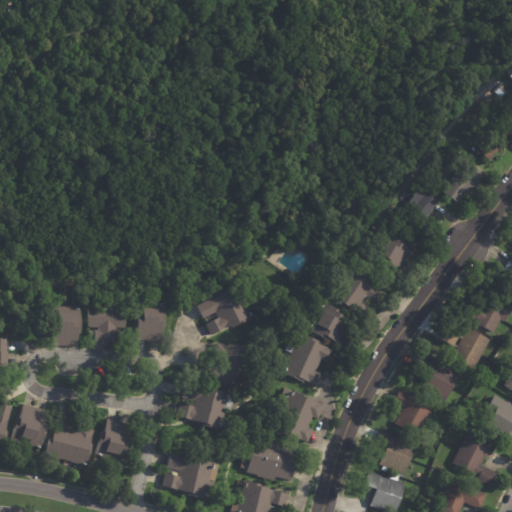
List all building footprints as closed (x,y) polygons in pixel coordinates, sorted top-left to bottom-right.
[(509,140),(510,141),(499,151),(497,150),(485,161),(473,150),(497,127),(509,140)] [(479,175),(465,195),(464,194),(456,204),(439,192),(460,161),(479,174),(479,175)] [(421,192),(435,202),(424,216),(430,220),(426,226),(402,209),(415,190),(420,193),(421,192)] [(415,253),(404,273),(374,256),(388,231),(410,243),(409,246),(417,250),(415,253)] [(502,264),(509,253),(511,255),(511,288),(494,276),(502,264)] [(385,297),(380,306),(368,298),(356,316),(329,298),(350,266),(372,281),(371,284),(387,294),(385,297)] [(214,335),(208,324),(221,317),(219,314),(207,320),(200,307),(239,287),(256,318),(216,339),(214,335)] [(491,333),(467,319),(477,303),(483,307),(491,294),(511,306),(503,321),(499,319),(491,333)] [(359,325),(348,348),(333,340),(332,343),(307,331),(321,303),(360,322),(359,325)] [(58,305),(86,305),(85,336),(82,336),(82,348),(57,347),(58,305)] [(92,330),(92,311),(105,311),(105,305),(130,305),(130,329),(124,329),(124,348),(96,348),(96,332),(99,332),(99,330),(92,330)] [(160,342),(140,342),(140,306),(171,306),(171,342),(160,342)] [(450,347),(434,338),(442,324),(458,333),(450,347)] [(450,357),(466,327),(488,339),(471,369),(450,357)] [(8,340),(8,366),(0,365),(0,334),(1,335),(1,340),(8,340)] [(333,354),(329,364),(323,362),(319,372),(323,374),(318,388),(287,377),(294,355),(288,353),(291,345),(297,347),(301,336),(325,344),(324,347),(334,351),(333,354)] [(228,347),(257,354),(248,394),(208,385),(212,368),(218,369),(220,359),(214,357),(217,345),(228,347)] [(499,347),(505,351),(502,356),(496,352),(499,347)] [(417,364),(423,353),(458,373),(442,401),(419,388),(428,372),(417,365),(417,364)] [(511,391),(501,384),(511,367),(511,391)] [(232,396),(223,431),(176,418),(180,403),(194,407),(195,402),(183,399),(186,385),(207,391),(208,388),(232,394),(232,396)] [(311,400),(326,407),(320,421),(315,418),(310,428),(316,431),(309,446),(276,430),(289,401),(283,398),(287,389),(311,400)] [(416,437),(392,424),(400,408),(390,403),(397,390),(431,409),(416,437)] [(511,423),(508,429),(511,431),(506,441),(481,426),(489,413),(483,410),(492,394),(511,406),(511,408),(508,415),(511,416),(511,423)] [(0,407),(13,409),(7,452),(0,450),(0,407)] [(25,407),(49,412),(41,450),(15,444),(23,407),(25,407)] [(56,420),(71,424),(69,431),(79,434),(81,427),(99,432),(90,468),(71,463),(71,462),(45,456),(55,420),(56,420)] [(109,420),(134,426),(131,438),(132,439),(126,467),(98,460),(107,420),(109,420)] [(371,443),(376,430),(412,443),(401,473),(386,468),(385,471),(379,469),(380,466),(375,464),(381,448),(371,444),(371,443)] [(482,467),(494,473),(486,488),(473,481),(475,476),(449,463),(463,434),(489,447),(484,457),(483,456),(478,465),(482,467)] [(301,458),(294,483),(278,478),(277,482),(242,472),(252,437),(287,447),(285,450),(302,455),(301,458)] [(176,457),(217,465),(209,502),(185,497),(185,494),(161,489),(164,474),(178,477),(179,472),(166,469),(169,455),(176,457)] [(386,511),(371,507),(368,506),(373,489),(361,485),(365,471),(403,483),(400,495),(403,496),(402,500),(398,498),(393,511),(386,511)] [(479,506),(478,509),(461,502),(457,511),(434,511),(442,493),(440,492),(442,489),(443,490),(447,479),(484,494),(479,506)] [(291,498),(289,509),(273,505),(272,510),(279,511),(232,511),(235,502),(241,504),(243,494),(238,493),(240,481),(262,486),(261,489),(292,495),(291,498)]
